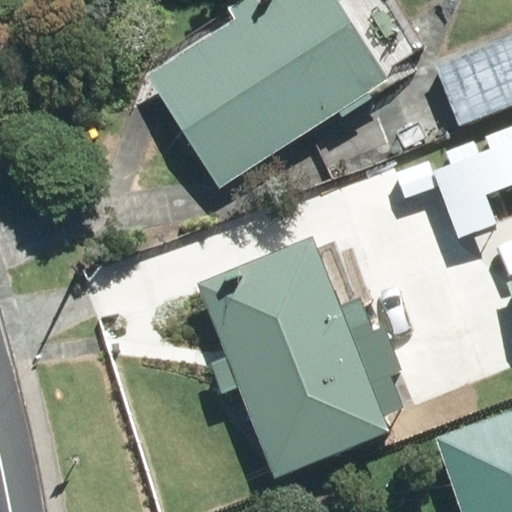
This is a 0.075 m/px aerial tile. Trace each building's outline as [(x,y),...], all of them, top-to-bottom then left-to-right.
[(155,82),(227,193),(346,116),(352,125),(381,106),(375,97),(397,82),(343,0),(262,0),(238,16),(243,25),(155,82)] [(511,45),(442,73),(465,132),(511,113),(511,45)] [(439,172),(453,213),(511,194),(511,129),(449,149),(455,167),(439,172)] [(322,244),(210,289),(238,361),(220,368),(231,396),(249,389),(287,483),(403,436),(397,421),(417,414),(402,377),(410,374),(394,336),(388,338),(375,305),(370,293),(354,299),(336,254),(330,240),(322,244)] [(422,319),(401,260),(371,275),(392,330),(422,319)] [(511,511),(511,419),(449,442),(473,511),(511,511)]
